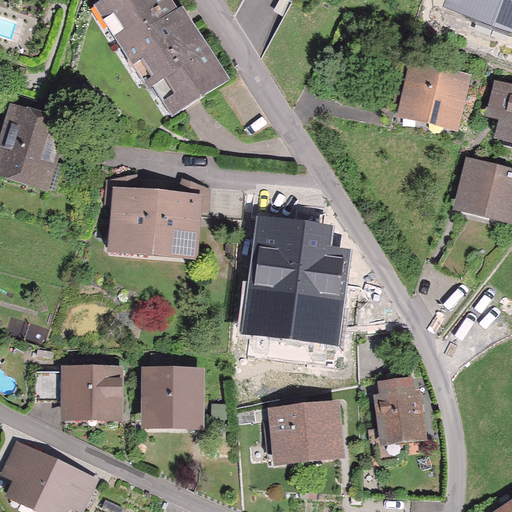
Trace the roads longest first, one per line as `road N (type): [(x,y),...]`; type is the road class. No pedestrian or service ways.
road 1 (residential): [(463,511),(457,406),(432,354),(212,0)]
road 2 (residential): [(204,511),(0,415)]
